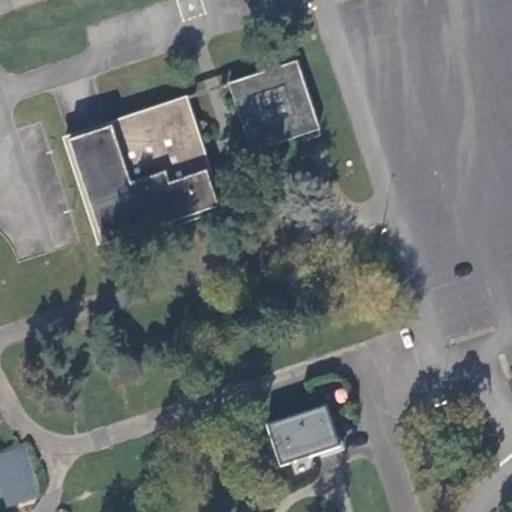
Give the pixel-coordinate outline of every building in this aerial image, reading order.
[(231,84),(240,114),(242,118),(243,122),(252,151),(303,134),(320,129),(299,62),(231,84)] [(210,167),(209,162),(187,99),(110,124),(70,137),(64,139),(102,252),(225,211),(212,171),(210,167)] [(269,425),(283,466),(322,452),(340,446),(337,439),(330,416),(327,406),(269,425)] [(341,437),(337,439),(340,446),(322,452),(323,456),(344,449),(341,437)] [(0,453),(0,478),(9,507),(13,505),(39,497),(42,496),(26,446),(0,453)]
